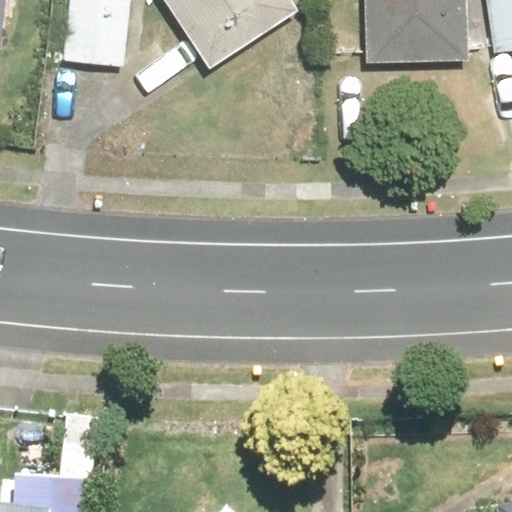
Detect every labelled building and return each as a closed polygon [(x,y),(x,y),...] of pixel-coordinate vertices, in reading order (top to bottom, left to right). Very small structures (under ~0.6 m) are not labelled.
[(137,0),(73,0),(70,59),(135,63),(137,0)] [(289,0),(160,0),(207,72),(298,14),(289,0)] [(359,0),(361,65),(465,63),(463,0),(359,0)] [(511,0),(489,0),(498,48),(511,45),(511,0)] [(117,428),(69,423),(62,486),(110,491),(117,428)]
